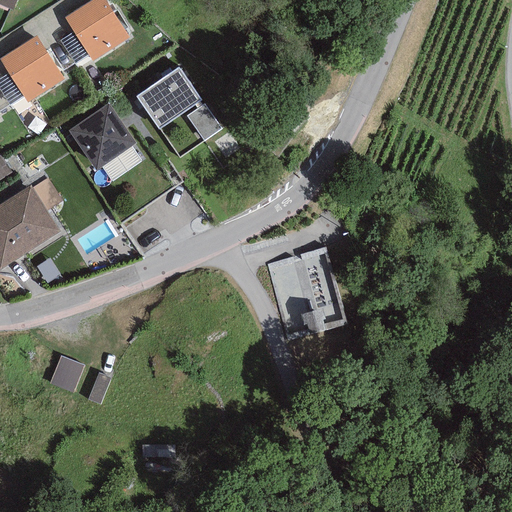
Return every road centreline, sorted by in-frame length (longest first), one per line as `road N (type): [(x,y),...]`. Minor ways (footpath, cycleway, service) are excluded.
road 1 (residential): [(215,242),(302,190),(324,164),(403,0)]
road 2 (residential): [(340,511),(264,312),(215,242)]
road 3 (residential): [(0,317),(215,242)]
